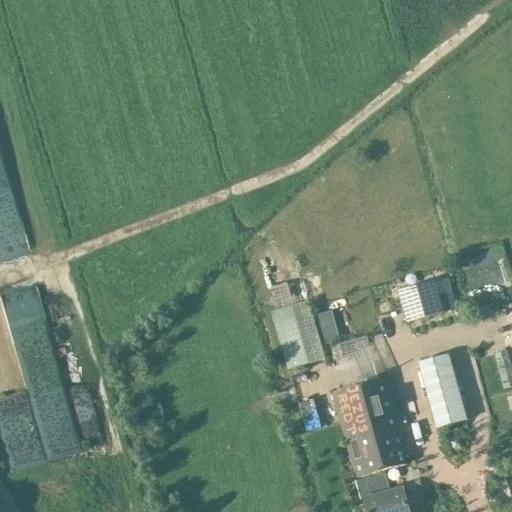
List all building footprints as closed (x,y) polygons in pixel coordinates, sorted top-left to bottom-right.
[(399,293),(407,324),(443,315),(439,297),(435,284),(399,293)] [(452,293),(439,297),(443,315),(457,311),(452,293)] [(417,364),(436,430),(468,421),(449,355),(417,364)] [(370,498),(371,498),(390,493),(385,472),(408,466),(401,440),(406,439),(390,378),(332,394),(355,480),(365,478),(370,498)] [(409,511),(403,489),(390,493),(371,498),(370,498),(364,500),(367,511),(409,511)]
